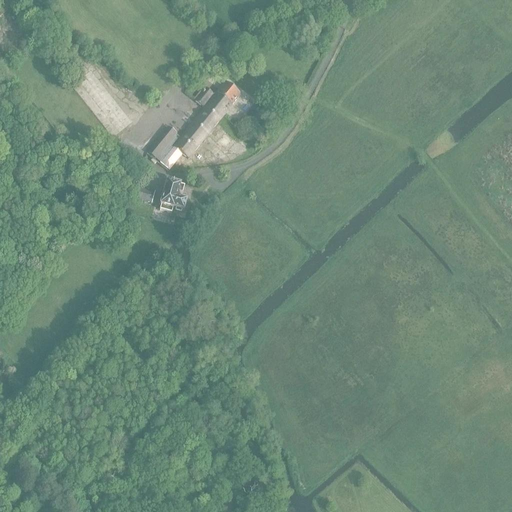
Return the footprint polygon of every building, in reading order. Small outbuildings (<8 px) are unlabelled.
[(23,12),(16,4),(10,9),(23,25),(33,17),(27,9),(23,12)] [(189,160),(207,137),(240,96),(225,83),(214,97),(206,90),(203,94),(200,91),(193,100),(196,103),(205,110),(181,139),(168,128),(147,154),(169,171),(178,160),(183,164),(187,159),(189,160)] [(248,124),(252,120),(246,115),(243,119),(242,119),(248,124)] [(161,206),(159,211),(171,215),(173,210),(184,212),(186,202),(184,201),(186,196),(182,195),(184,187),(176,185),(176,182),(168,179),(160,206),(161,206)] [(129,185),(126,197),(151,204),(154,192),(129,185)]
